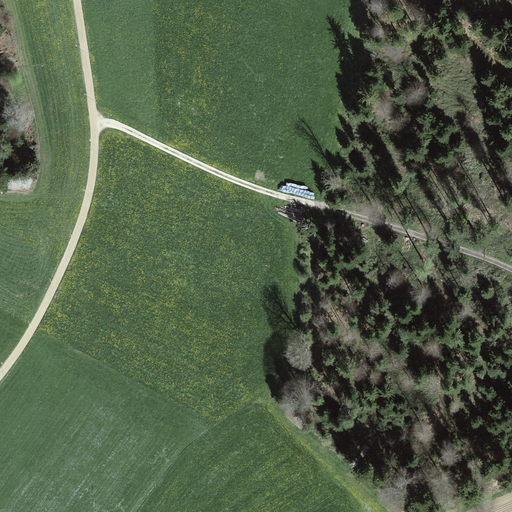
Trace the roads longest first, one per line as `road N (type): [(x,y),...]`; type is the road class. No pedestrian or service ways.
road 1 (track): [(95,125),(226,176),(511,265)]
road 2 (unclassified): [(0,377),(47,304),(92,188),(95,125),(77,0)]
